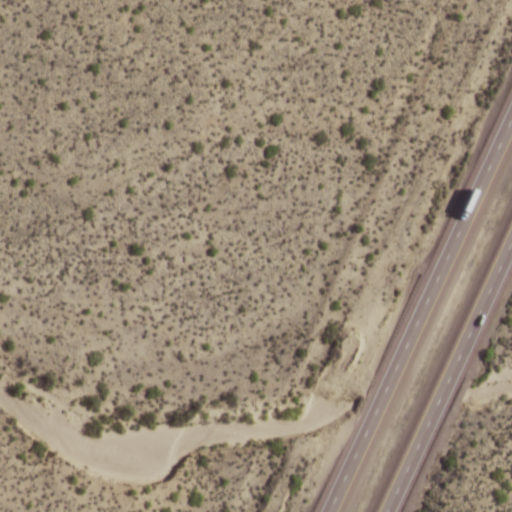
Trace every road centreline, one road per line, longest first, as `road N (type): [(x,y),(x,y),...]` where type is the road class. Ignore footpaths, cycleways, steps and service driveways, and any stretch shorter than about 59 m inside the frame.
road 1 (motorway): [(511,113),(326,511)]
road 2 (motorway): [(385,511),(511,241)]
